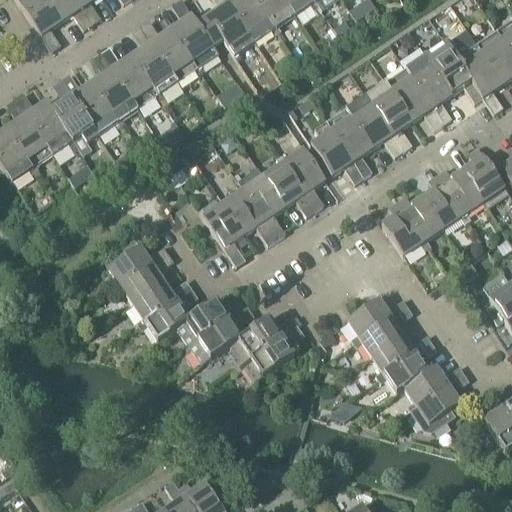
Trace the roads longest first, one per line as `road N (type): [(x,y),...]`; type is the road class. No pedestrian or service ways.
road 1 (residential): [(159,220),(202,285),(239,282),(349,210)]
road 2 (residential): [(511,376),(485,377),(463,360),(349,210)]
road 3 (residential): [(349,210),(473,129),(511,120)]
road 4 (residential): [(41,68),(47,77),(164,0)]
